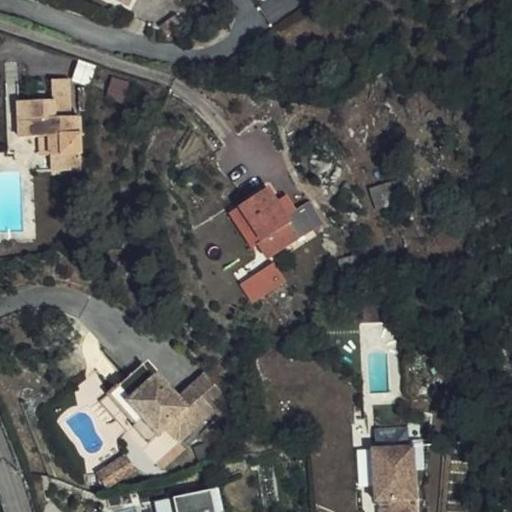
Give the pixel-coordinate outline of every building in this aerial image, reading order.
[(171,32),(186,19),(177,10),(162,23),(171,32)] [(81,60),(75,78),(91,84),(97,65),(81,60)] [(116,78),(109,96),(125,101),(131,83),(116,78)] [(79,115),(71,115),(68,79),(52,80),(53,100),(18,102),(21,137),(51,135),(54,167),(83,165),(79,115)] [(234,212),(255,248),(252,249),(263,266),(318,230),(304,207),(281,220),(264,194),(234,212)] [(246,253),(252,249),(255,248),(234,212),(224,218),(246,253)] [(277,261),(241,283),(253,303),(289,280),(277,261)] [(360,323),(389,321),(388,304),(359,306),(360,323)] [(116,421),(127,434),(118,442),(135,462),(154,446),(166,458),(204,424),(184,403),(174,413),(151,389),(147,394),(134,380),(108,402),(121,417),(116,421)] [(93,415),(118,442),(127,434),(116,421),(121,417),(108,402),(93,415)] [(376,501),(387,501),(419,498),(415,446),(373,448),(376,501)] [(99,471),(108,486),(134,471),(125,456),(99,471)] [(216,511),(212,489),(157,501),(159,511),(216,511)] [(387,501),(387,511),(419,511),(419,498),(387,501)]
